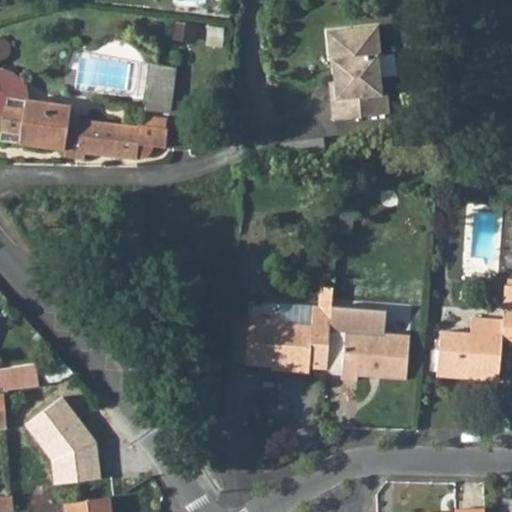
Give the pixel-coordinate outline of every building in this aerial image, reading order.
[(384,30),(332,31),(333,60),(336,60),(337,99),(332,99),(332,120),(388,118),(388,97),(383,97),(382,59),(384,58),(384,30)] [(0,111),(8,112),(5,142),(138,158),(139,158),(143,158),(144,158),(148,156),(150,154),(151,152),(153,150),(153,148),(154,146),(166,147),(169,128),(166,128),(167,118),(147,116),(146,126),(82,119),(83,106),(26,99),(24,83),(15,74),(6,71),(0,70),(0,59),(2,59),(4,58),(6,57),(8,54),(9,52),(10,51),(11,49),(11,47),(10,45),(9,42),(9,41),(7,39),(6,38),(3,37),(1,36),(0,35),(0,111)] [(152,63),(146,107),(171,110),(176,66),(152,63)] [(500,348),(511,348),(511,294),(503,295),(501,328),(469,327),(468,343),(441,342),(438,380),(463,381),(462,388),(497,389),(500,348)] [(282,384),(308,385),(308,379),(311,341),(277,341),(277,335),(246,334),(245,379),(282,379),(282,384)] [(311,341),(308,379),(325,379),(327,343),(327,334),(312,334),(311,337),(311,341)] [(327,343),(325,379),(325,392),(341,393),(342,344),(327,343)] [(342,344),(341,393),(357,393),(357,388),(404,388),(406,346),(342,344)] [(36,362),(13,367),(18,390),(41,384),(36,362)] [(13,367),(0,368),(0,378),(3,393),(11,391),(18,390),(13,367)] [(3,393),(0,393),(0,430),(13,429),(11,391),(3,393)] [(17,495),(0,495),(0,510),(18,510),(17,495)] [(109,511),(108,495),(62,500),(63,511),(109,511)]
